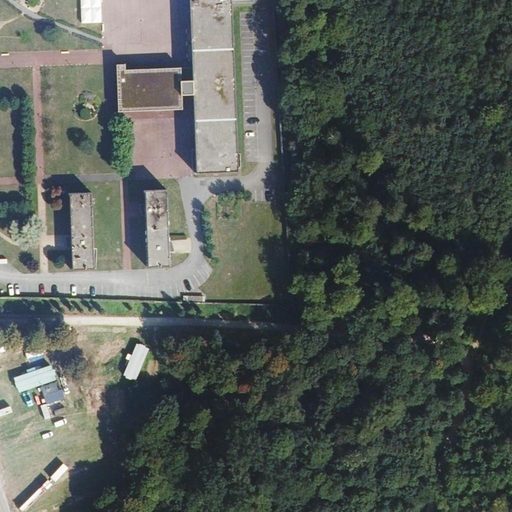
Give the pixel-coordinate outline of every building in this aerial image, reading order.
[(78,0),(79,23),(100,22),(98,0),(78,0)] [(195,0),(198,87),(199,101),(201,173),(244,173),(237,5),(257,5),(257,0),(195,0)] [(181,72),(114,75),(116,117),(184,115),(184,101),(199,101),(198,87),(183,87),(181,72)] [(94,189),(71,190),(71,235),(71,252),(71,269),(93,269),(94,189)] [(173,190),(150,189),(149,268),(172,268),(173,190)] [(53,382),(38,387),(41,396),(56,391),(53,382)] [(59,390),(56,391),(41,396),(44,404),(62,398),(59,390)]
